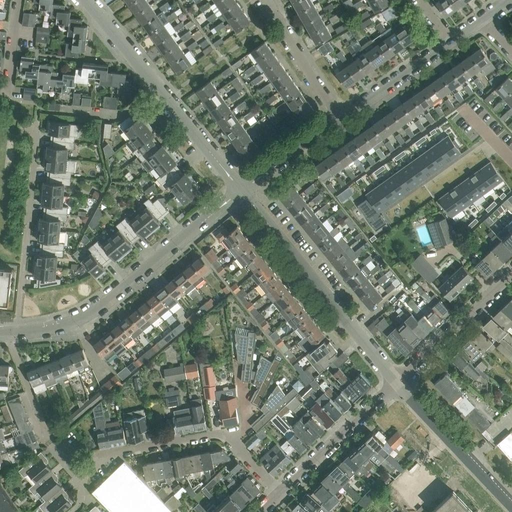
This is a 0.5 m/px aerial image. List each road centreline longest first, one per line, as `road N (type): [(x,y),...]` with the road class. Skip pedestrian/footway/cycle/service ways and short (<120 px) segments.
road 1 (residential): [(19,329),(97,311),(241,190)]
road 2 (residential): [(241,190),(81,0)]
road 3 (residential): [(397,382),(241,190)]
road 4 (residential): [(280,494),(218,433),(99,456),(79,476)]
road 5 (residential): [(19,329),(35,144),(35,130),(21,129)]
road 6 (residential): [(511,507),(397,382)]
road 7 (residential): [(280,494),(397,382)]
road 8 (residential): [(397,382),(511,273)]
road 9 (residential): [(340,120),(273,0)]
road 10 (residential): [(340,120),(448,41)]
road 11 (residential): [(241,190),(340,120)]
